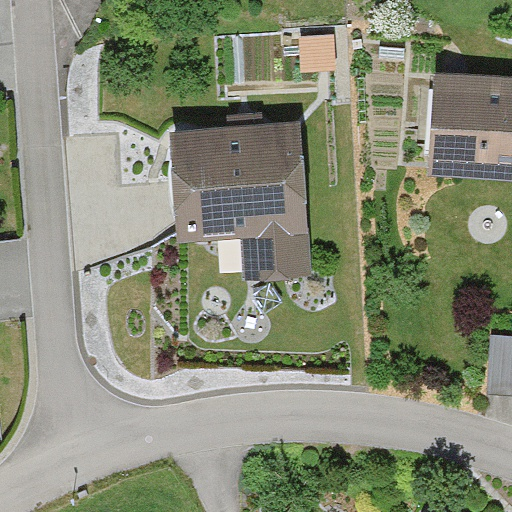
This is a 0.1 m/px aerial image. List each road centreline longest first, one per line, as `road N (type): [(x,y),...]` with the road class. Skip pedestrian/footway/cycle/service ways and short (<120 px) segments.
road 1 (residential): [(71,456),(37,0)]
road 2 (residential): [(71,456),(109,439),(188,424),(310,413),(421,428),(511,455)]
